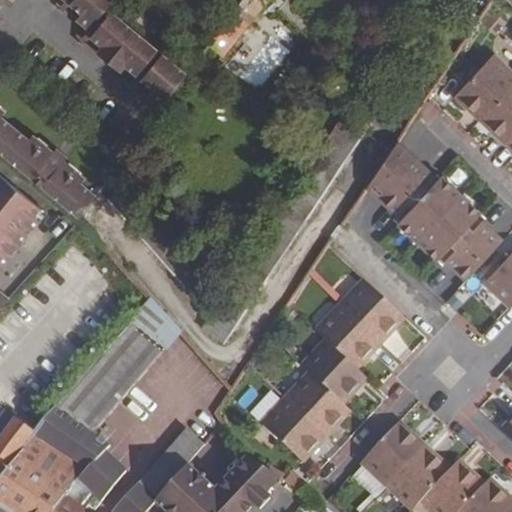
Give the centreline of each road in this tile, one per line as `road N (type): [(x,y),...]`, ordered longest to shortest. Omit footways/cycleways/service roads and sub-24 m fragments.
road 1 (residential): [(450,388),(431,324),(339,243)]
road 2 (residential): [(450,388),(407,396),(330,482)]
